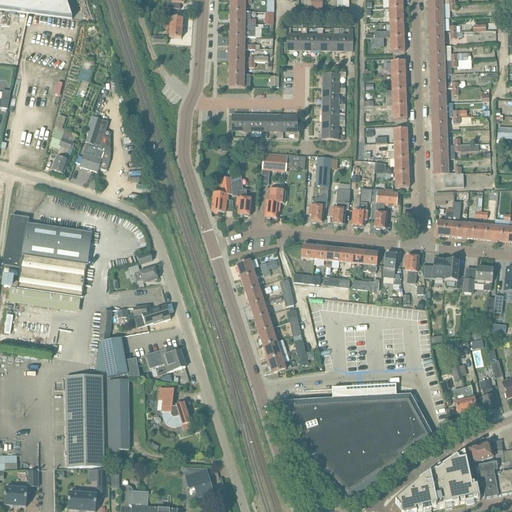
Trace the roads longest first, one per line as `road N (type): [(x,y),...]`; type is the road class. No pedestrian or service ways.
road 1 (residential): [(13,174),(122,204),(141,217),(245,511)]
road 2 (residential): [(213,245),(280,451),(324,511)]
road 3 (residential): [(414,0),(423,246)]
road 4 (residential): [(423,246),(274,231),(213,245)]
road 5 (tertiary): [(511,418),(447,450),(378,502)]
road 6 (residential): [(191,99),(184,152),(213,245)]
road 7 (residential): [(191,99),(298,106),(298,69)]
